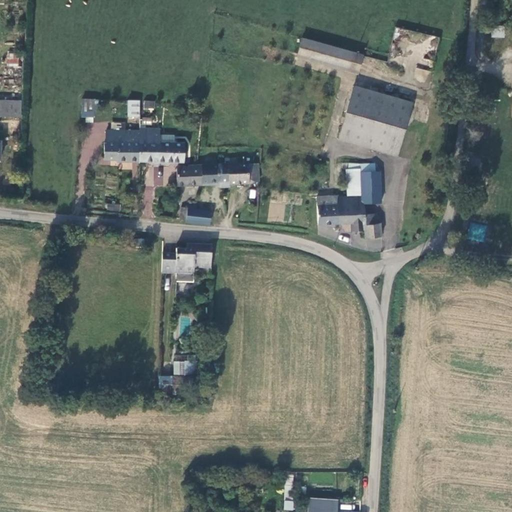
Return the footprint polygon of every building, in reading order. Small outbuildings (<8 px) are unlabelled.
[(353,80),(361,52),(264,25),(254,63),(291,73),(294,65),(353,80)] [(504,37),(504,26),(492,26),(492,37),(504,37)] [(7,66),(19,65),(18,52),(6,54),(7,66)] [(415,69),(414,81),(428,82),(429,70),(415,69)] [(378,92),(353,84),(339,137),(397,153),(408,114),(427,120),(433,99),(381,83),(378,92)] [(21,100),(0,98),(0,114),(20,115),(21,100)] [(97,99),(82,98),(80,120),(95,121),(97,99)] [(138,100),(126,100),(126,115),(138,115),(138,100)] [(144,108),(154,109),(155,101),(144,100),(144,108)] [(111,121),(111,130),(123,130),(123,121),(111,121)] [(138,162),(158,161),(159,142),(157,128),(147,128),(147,142),(139,142),(138,162)] [(139,130),(139,142),(147,142),(147,128),(139,129),(139,130)] [(103,162),(116,162),(116,142),(133,142),(133,130),(123,130),(111,130),(105,130),(105,141),(104,144),(103,162)] [(158,161),(184,161),(183,141),(159,142),(158,161)] [(116,162),(138,162),(139,142),(133,142),(116,142),(116,162)] [(375,168),(376,159),(361,159),(361,169),(375,168)] [(200,183),(249,183),(248,163),(233,162),(201,163),(200,183)] [(177,183),(200,183),(201,163),(188,163),(188,165),(177,166),(177,183)] [(162,167),(148,166),(146,185),(161,186),(162,167)] [(380,168),(375,168),(361,169),(361,170),(361,191),(361,199),(365,199),(380,198),(380,168)] [(361,199),(361,191),(335,193),(335,201),(317,201),(317,220),(352,219),(353,227),(366,226),(366,232),(381,231),(381,219),(376,219),(365,219),(365,202),(365,199),(361,199)] [(316,193),(317,201),(335,201),(335,193),(316,193)] [(196,210),(196,203),(188,202),(188,208),(187,219),(187,221),(208,223),(210,212),(196,210)] [(376,202),(365,202),(365,219),(376,219),(376,202)] [(425,220),(411,219),(410,227),(424,229),(425,220)] [(484,241),(486,224),(469,223),(468,239),(484,241)] [(174,251),(160,250),(159,271),(173,272),(172,280),(192,281),(192,266),(210,267),(210,265),(212,243),(193,242),(193,247),(185,247),(174,246),(174,251)] [(196,355),(174,355),(173,374),(195,375),(196,355)] [(191,376),(167,376),(167,391),(191,391),(191,376)] [(284,497),(291,497),(293,474),(286,474),(284,497)] [(332,509),(334,504),(307,495),(302,511),(305,511),(340,511),(341,509),(332,509)] [(284,499),(284,509),(293,510),(294,500),(284,499)]
